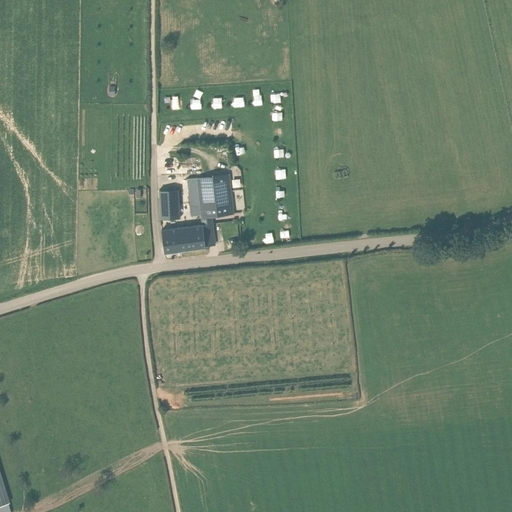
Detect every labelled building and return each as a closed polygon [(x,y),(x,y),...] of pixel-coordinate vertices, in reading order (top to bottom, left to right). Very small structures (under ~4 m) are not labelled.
[(265,103),(265,94),(254,94),(254,104),(265,103)] [(273,118),(284,118),(284,106),(273,107),(273,118)] [(286,169),(277,169),(278,177),(287,176),(286,169)] [(222,206),(200,209),(201,218),(211,217),(234,214),(229,174),(218,175),(222,206)] [(222,206),(218,175),(197,177),(197,178),(200,209),(222,206)] [(161,220),(180,219),(178,189),(159,190),(161,220)] [(180,250),(214,245),(212,224),(211,217),(201,218),(202,225),(177,228),(180,250)] [(164,252),(180,250),(177,228),(161,230),(164,252)] [(0,505),(10,503),(0,470),(0,505)]
